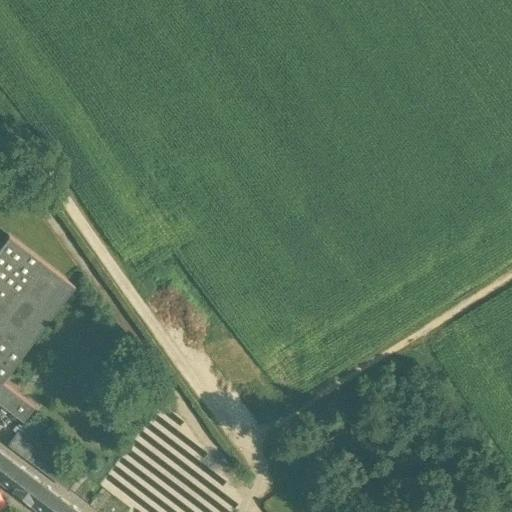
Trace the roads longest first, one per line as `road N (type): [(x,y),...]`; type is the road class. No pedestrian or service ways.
road 1 (unclassified): [(242,449),(23,138),(0,141)]
road 2 (track): [(511,277),(242,449)]
